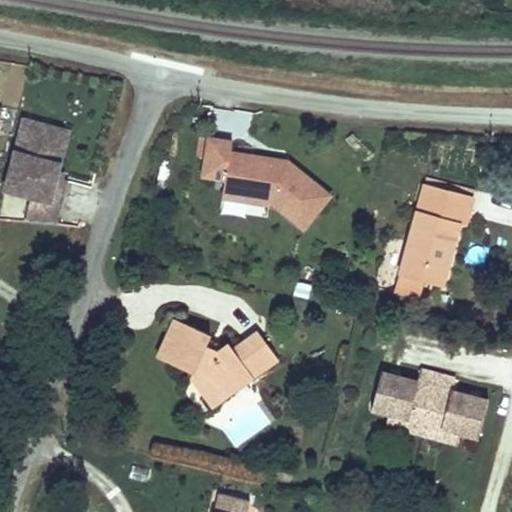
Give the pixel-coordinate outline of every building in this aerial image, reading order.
[(16,148),(61,160),(69,131),(24,119),(16,148)] [(203,176),(225,180),(231,152),(233,142),(200,137),(197,156),(206,157),(203,176)] [(52,202),(59,178),(57,177),(58,170),(61,160),(16,148),(5,190),(31,196),(52,202)] [(274,159),(231,152),(225,180),(223,194),(270,202),(304,229),(331,196),(288,161),(284,166),(273,164),(274,159)] [(475,189),(426,176),(425,183),(473,196),(475,189)] [(62,179),(59,178),(52,202),(31,196),(24,222),(56,224),(67,180),(62,179)] [(417,211),(460,223),(465,224),(473,196),(425,183),(417,211)] [(417,211),(399,275),(425,282),(443,287),(460,223),(417,211)] [(420,299),(425,282),(399,275),(395,292),(420,299)] [(158,357),(192,372),(207,345),(210,339),(211,335),(175,319),(158,357)] [(218,350),(207,345),(192,372),(191,378),(207,400),(249,370),(254,376),(279,358),(258,331),(234,349),(228,342),(224,346),(218,350)] [(224,346),(210,339),(207,345),(218,350),(224,346)] [(212,407),(254,376),(249,370),(207,400),(212,407)] [(440,439),(443,428),(453,391),(456,379),(421,370),(418,382),(382,372),(372,409),(389,414),(408,419),(405,430),(440,439)] [(453,391),(443,428),(461,433),(479,437),(489,401),(453,391)] [(405,430),(408,419),(389,414),(386,425),(405,430)] [(458,444),(461,433),(443,428),(440,439),(458,444)] [(214,511),(216,511),(247,511),(250,500),(219,492),(214,511)]
